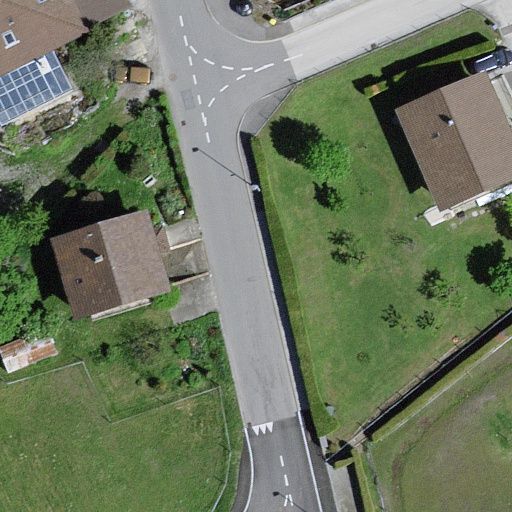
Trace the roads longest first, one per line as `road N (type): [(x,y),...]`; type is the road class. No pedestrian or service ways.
road 1 (residential): [(196,85),(295,510)]
road 2 (residential): [(419,0),(299,55),(196,85)]
